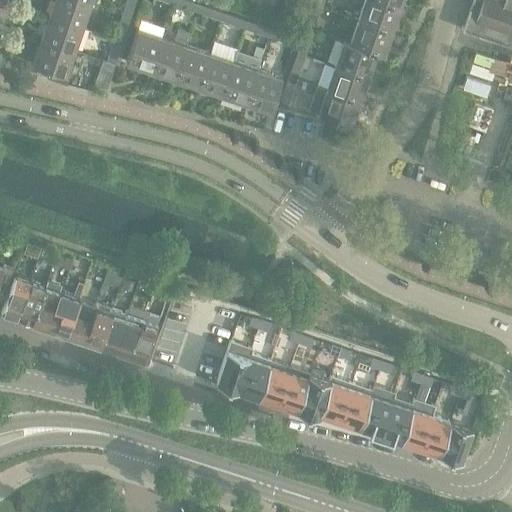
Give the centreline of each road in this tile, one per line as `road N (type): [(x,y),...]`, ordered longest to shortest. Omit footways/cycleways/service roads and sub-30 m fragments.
road 1 (tertiary): [(319,234),(211,161),(0,108)]
road 2 (tertiary): [(489,479),(452,484),(201,420)]
road 3 (residential): [(201,420),(195,398),(0,328)]
road 4 (tertiary): [(511,327),(393,284),(319,234)]
road 5 (tertiary): [(201,420),(0,375)]
road 6 (residential): [(363,179),(425,102),(452,0)]
road 7 (residential): [(511,231),(363,179)]
road 8 (secondary): [(134,443),(269,486)]
road 9 (residential): [(262,509),(128,465)]
road 10 (residential): [(128,465),(57,456),(0,480)]
